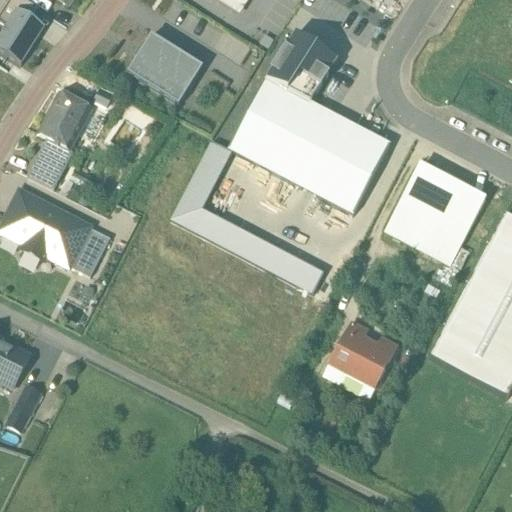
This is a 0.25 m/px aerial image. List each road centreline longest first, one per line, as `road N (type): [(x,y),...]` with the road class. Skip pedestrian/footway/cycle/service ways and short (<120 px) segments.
road 1 (unclassified): [(427,0),(390,61),(391,100),(409,120),(511,174)]
road 2 (residential): [(117,0),(51,75),(0,158)]
road 3 (unknown): [(409,120),(351,229),(321,244),(288,243)]
